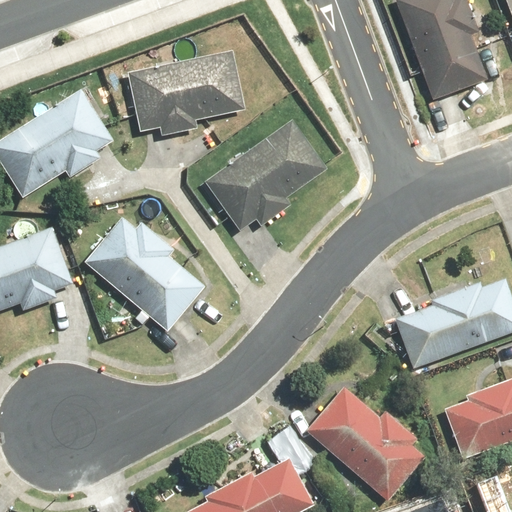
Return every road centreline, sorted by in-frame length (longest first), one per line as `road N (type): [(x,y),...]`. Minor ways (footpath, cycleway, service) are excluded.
road 1 (residential): [(61,414),(164,403),(239,374),(401,200)]
road 2 (residential): [(401,200),(330,0)]
